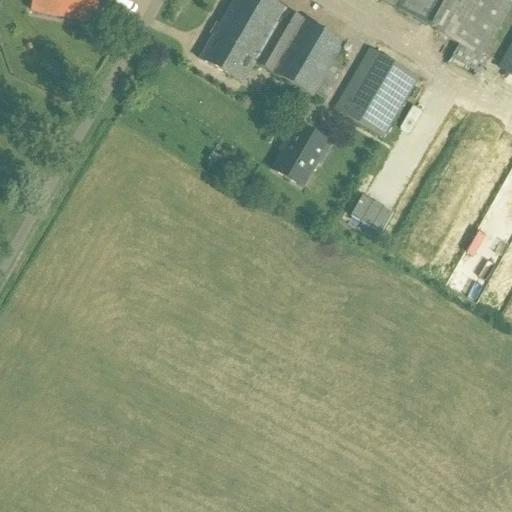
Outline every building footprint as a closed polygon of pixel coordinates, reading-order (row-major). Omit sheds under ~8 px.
[(93,24),(97,0),(32,0),(30,12),(93,24)] [(342,68),(333,63),(343,45),(265,0),(234,0),(199,61),(241,86),(253,65),(313,100),(315,95),(325,101),(342,68)] [(477,80),(489,59),(482,56),(511,1),(511,0),(378,0),(383,3),(458,46),(448,64),(477,80)] [(511,76),(511,42),(497,69),(511,76)] [(382,139),(418,79),(370,51),(334,111),(382,139)] [(317,166),(329,145),(295,126),(283,148),(285,149),(272,172),(301,189),(314,165),(317,166)] [(405,210),(420,178),(394,165),(378,197),(405,210)]
